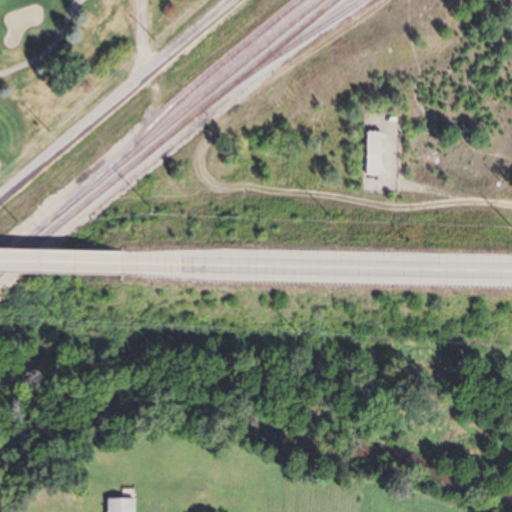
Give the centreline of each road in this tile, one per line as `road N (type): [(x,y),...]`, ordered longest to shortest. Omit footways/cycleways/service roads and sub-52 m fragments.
road 1 (primary): [(511,272),(111,265)]
road 2 (residential): [(0,206),(243,0)]
